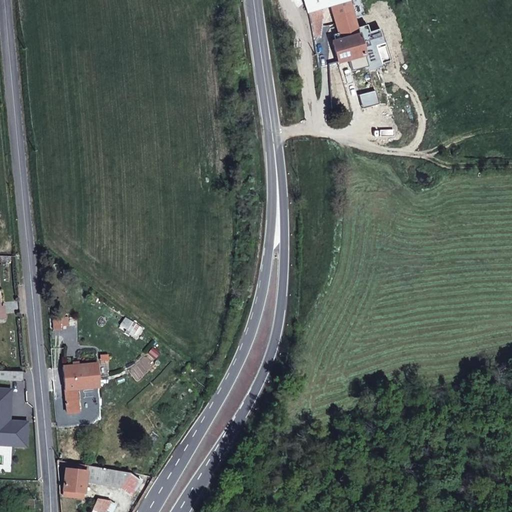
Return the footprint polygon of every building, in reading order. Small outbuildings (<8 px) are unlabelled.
[(332,41),(338,64),(365,56),(347,0),(302,0),(308,13),(313,38),(322,36),(324,19),(320,9),(331,6),(340,39),(332,41)] [(62,366),(66,414),(80,413),(78,390),(101,388),(97,363),(62,366)] [(0,379),(20,381),(21,372),(0,371),(0,379)] [(13,388),(0,387),(0,444),(27,446),(28,421),(11,420),(13,388)] [(65,469),(63,490),(84,493),(85,482),(120,488),(129,473),(127,472),(65,462),(64,469),(65,469)] [(129,473),(120,488),(131,496),(139,481),(129,473)] [(0,511),(29,511),(29,505),(20,505),(18,500),(16,497),(11,493),(6,491),(1,490),(0,490),(0,511)] [(63,490),(62,495),(83,498),(84,493),(63,490)] [(97,499),(90,511),(113,511),(117,505),(111,502),(97,499)]
